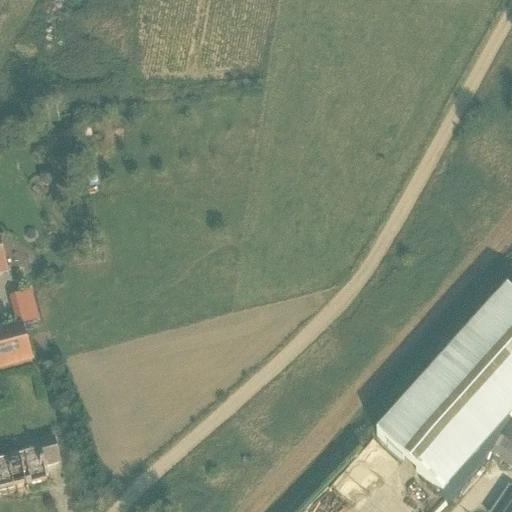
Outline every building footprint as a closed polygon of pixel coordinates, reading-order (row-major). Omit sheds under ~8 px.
[(56,180),(55,174),(51,171),(45,171),(40,174),(39,180),(42,185),(47,187),(53,185),(56,180)] [(437,371),(510,420),(511,418),(511,295),(508,292),(437,371)] [(19,326),(40,319),(33,293),(11,299),(19,326)] [(0,371),(29,364),(19,327),(0,332),(0,371)] [(129,355),(83,366),(87,381),(133,370),(129,355)] [(510,420),(437,371),(377,437),(443,496),(510,420)] [(511,468),(511,422),(511,423),(491,454),(511,468)] [(30,452),(0,457),(0,485),(1,493),(54,482),(49,455),(61,453),(58,437),(28,442),(30,452)] [(511,511),(511,488),(509,487),(493,511),(511,511)]
